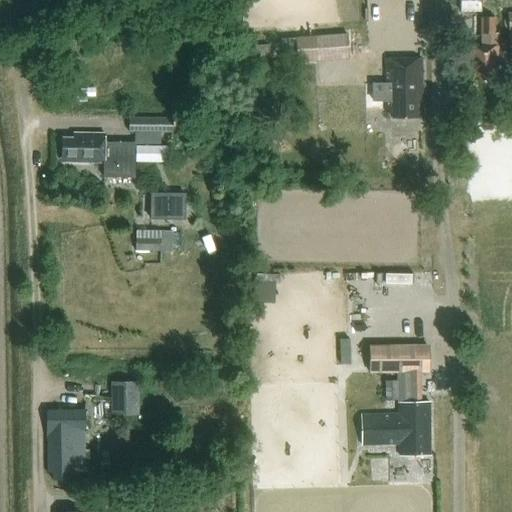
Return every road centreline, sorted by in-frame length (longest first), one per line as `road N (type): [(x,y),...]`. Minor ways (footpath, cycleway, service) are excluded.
road 1 (track): [(453,511),(434,37)]
road 2 (track): [(25,89),(38,511)]
